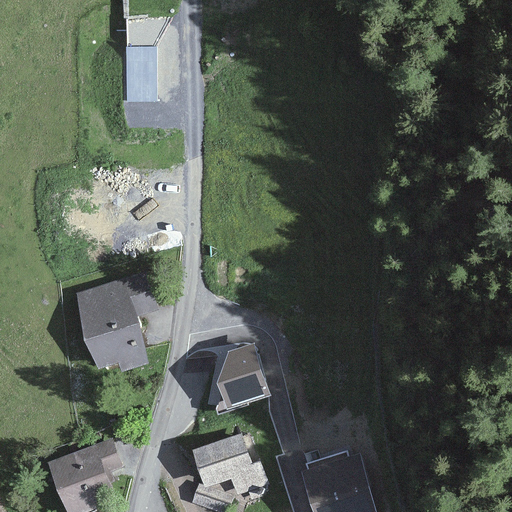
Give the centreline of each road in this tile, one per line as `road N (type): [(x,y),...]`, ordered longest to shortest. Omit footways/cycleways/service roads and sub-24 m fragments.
road 1 (residential): [(144,511),(151,464),(184,371),(199,245)]
road 2 (track): [(197,0),(199,245)]
